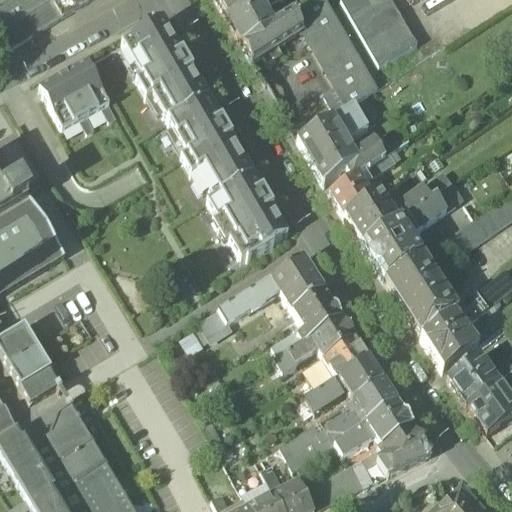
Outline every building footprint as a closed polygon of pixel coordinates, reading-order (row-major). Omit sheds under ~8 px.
[(0,55),(2,58),(72,14),(62,0),(18,0),(6,8),(0,11),(0,55)] [(62,0),(72,14),(94,0),(62,0)] [(211,0),(225,23),(257,3),(254,0),(211,0)] [(261,0),(257,3),(264,16),(288,0),(261,0)] [(335,93),(347,113),(352,110),(376,95),(368,81),(326,10),(320,0),(319,0),(291,18),(302,37),(335,93)] [(342,0),(326,10),(368,81),(429,43),(401,0),(342,0)] [(257,3),(225,23),(240,50),(272,30),(264,16),(257,3)] [(291,18),(272,30),(240,50),(250,68),(302,37),(291,18)] [(139,85),(150,103),(166,129),(207,105),(161,26),(120,50),(139,85)] [(85,70),(38,95),(60,137),(108,112),(85,70)] [(150,103),(139,85),(134,88),(144,106),(150,103)] [(320,101),(333,123),(347,113),(335,93),(320,101)] [(185,162),(195,179),(210,206),(252,182),(207,105),(166,129),(185,162)] [(333,123),(330,124),(341,142),(346,139),(349,145),(367,135),(352,110),(347,113),(333,123)] [(344,175),(350,186),(356,182),(378,167),(383,164),(377,153),(373,146),(352,161),(341,142),(330,124),(296,146),(322,191),(344,175)] [(383,164),(394,156),(404,150),(399,141),(377,153),(383,164)] [(378,167),(383,176),(400,165),(394,156),(383,164),(378,167)] [(195,179),(185,162),(179,165),(189,183),(195,179)] [(356,182),(363,194),(385,180),(383,176),(378,167),(356,182)] [(409,181),(416,192),(427,184),(420,173),(409,181)] [(421,195),(429,206),(449,192),(441,180),(421,195)] [(252,182),(210,206),(205,209),(216,229),(222,225),(233,244),(227,247),(239,268),(245,265),(246,267),(272,251),(271,249),(286,241),(252,182)] [(328,201),(343,225),(371,206),(363,194),(356,182),(350,186),(328,201)] [(429,206),(397,229),(408,246),(461,208),(449,192),(429,206)] [(0,222),(25,207),(17,194),(2,203),(0,200),(0,222)] [(392,218),(389,221),(394,230),(397,229),(429,206),(421,195),(390,216),(392,218)] [(511,219),(511,197),(502,205),(511,219)] [(361,254),(394,230),(389,221),(377,202),(371,206),(343,225),(361,254)] [(505,233),(511,228),(511,219),(502,205),(491,213),(505,233)] [(25,207),(0,222),(0,301),(62,264),(27,206),(25,207)] [(495,240),(505,233),(491,213),(481,220),(495,240)] [(484,247),(495,240),(481,220),(470,227),(484,247)] [(474,255),(484,247),(470,227),(460,234),(474,255)] [(361,254),(382,288),(419,262),(408,246),(397,229),(394,230),(361,254)] [(463,262),(474,255),(460,234),(449,242),(463,262)] [(453,269),(463,262),(449,242),(439,249),(453,269)] [(382,288),(419,344),(454,317),(419,262),(382,288)] [(277,299),(290,319),(323,298),(301,265),(216,318),(225,332),(226,331),(277,299)] [(511,289),(503,278),(484,293),(495,308),(511,294),(511,289)] [(471,327),(495,308),(484,293),(454,317),(461,328),(463,324),(471,327)] [(290,319),(295,326),(327,305),(323,298),(290,319)] [(341,326),(327,305),(295,326),(299,333),(292,337),(294,341),(289,344),(289,343),(270,355),(278,366),(341,326)] [(476,352),(461,328),(454,317),(419,344),(441,379),(476,352)] [(196,331),(207,349),(229,335),(226,331),(225,332),(216,318),(196,331)] [(315,355),(321,365),(353,345),(341,326),(278,366),(271,370),(280,384),(295,374),(293,372),(312,359),(311,358),(315,355)] [(0,348),(0,363),(28,411),(58,394),(23,335),(0,348)] [(321,365),(321,366),(335,387),(367,367),(353,345),(321,365)] [(511,361),(499,372),(501,375),(507,383),(511,378),(511,361)] [(465,414),(497,390),(491,382),(477,362),(445,386),(465,414)] [(322,396),(335,387),(321,366),(308,374),(322,396)] [(343,397),(351,409),(381,389),(367,367),(335,387),(322,396),(304,407),(313,421),(341,403),(339,399),(343,397)] [(497,390),(507,383),(501,375),(491,382),(497,390)] [(511,378),(507,383),(497,390),(511,411),(511,410),(511,378)] [(323,457),(332,452),(395,411),(381,389),(351,409),(359,421),(354,424),(352,420),(351,420),(323,438),(323,439),(318,443),(315,444),(323,457)] [(511,410),(511,411),(497,390),(465,414),(485,443),(511,422),(511,410)] [(199,411),(192,414),(198,425),(212,417),(206,406),(200,409),(199,411)] [(313,421),(304,407),(293,414),(302,428),(313,421)] [(351,409),(312,434),(318,443),(323,439),(323,438),(351,420),(352,420),(354,424),(359,421),(351,409)] [(373,447),(379,455),(411,435),(395,411),(332,452),(340,466),(369,450),(365,445),(370,442),(373,447)] [(0,436),(11,430),(0,412),(0,436)] [(48,443),(62,466),(90,450),(67,412),(65,413),(67,415),(56,421),(48,443)] [(0,444),(14,436),(11,430),(0,436),(0,444)] [(203,434),(215,457),(223,453),(211,430),(203,434)] [(315,444),(318,443),(312,434),(278,455),(291,478),(296,475),(323,457),(315,444)] [(427,458),(411,435),(379,455),(377,456),(376,457),(380,464),(375,467),(378,471),(386,484),(425,464),(427,458)] [(59,511),(14,436),(0,444),(0,465),(1,467),(24,506),(27,511),(59,511)] [(104,473),(90,450),(62,466),(76,489),(104,473)] [(360,466),(365,476),(378,471),(375,467),(380,464),(376,457),(360,466)] [(360,466),(349,473),(361,496),(372,490),(365,476),(360,466)] [(127,511),(104,473),(76,489),(89,511),(127,511)] [(306,496),(314,511),(328,511),(361,496),(349,473),(306,496)] [(264,490),(271,503),(275,511),(308,511),(297,490),(296,490),(280,498),(278,493),(279,492),(271,477),(265,480),(264,477),(259,479),(264,490)] [(240,503),(241,506),(244,511),(252,511),(271,503),(264,490),(240,503)] [(470,511),(459,500),(450,508),(449,507),(444,511),(470,511)] [(210,509),(211,511),(224,511),(220,503),(210,509)] [(275,511),(271,503),(252,511),(275,511)]
